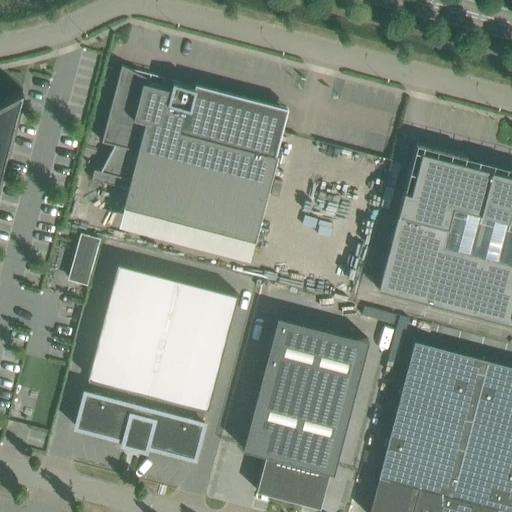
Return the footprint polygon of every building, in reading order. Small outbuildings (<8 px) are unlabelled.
[(150,78),(122,64),(102,141),(114,144),(101,170),(94,168),(92,179),(128,188),(123,205),(256,239),(277,154),(275,153),(278,142),(283,125),(282,124),(284,118),(270,114),(273,103),(192,82),(191,85),(173,81),(171,88),(149,82),(150,78)] [(0,174),(22,89),(0,100),(0,174)] [(377,288),(511,323),(511,172),(465,160),(467,154),(416,140),(377,288)] [(87,282),(99,239),(82,234),(70,277),(87,282)] [(208,407),(237,293),(118,261),(88,376),(94,377),(90,390),(84,389),(75,425),(123,438),(122,442),(146,448),(147,444),(195,457),(204,420),(198,419),(202,406),(208,407)] [(329,470),(333,471),(368,338),(277,314),(242,447),(266,453),(256,489),(320,506),(329,470)] [(378,475),(368,511),(494,511),(496,507),(497,507),(511,510),(511,363),(482,356),(414,338),(378,475)]
